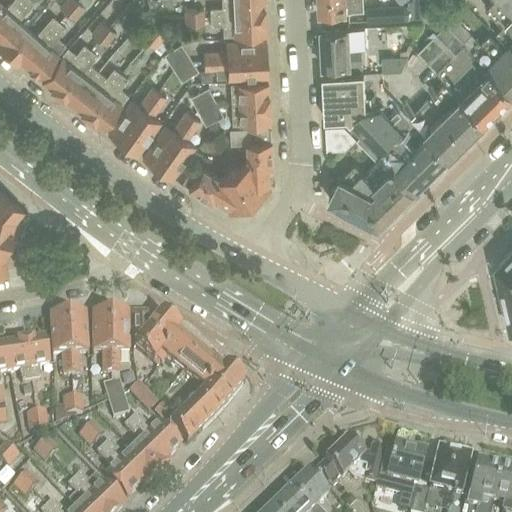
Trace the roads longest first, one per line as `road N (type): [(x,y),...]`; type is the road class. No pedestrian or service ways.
road 1 (primary): [(249,261),(123,183),(0,87)]
road 2 (unclassified): [(249,261),(300,163),(294,0)]
road 3 (primary): [(136,248),(331,360)]
road 4 (secondary): [(179,511),(331,360)]
road 5 (tertiary): [(364,324),(511,174)]
road 6 (primary): [(331,360),(435,403),(511,422)]
road 7 (primary): [(0,146),(136,248)]
road 8 (primary): [(511,373),(364,324)]
road 9 (residential): [(0,296),(117,270),(136,248)]
road 10 (primary): [(364,324),(249,261)]
